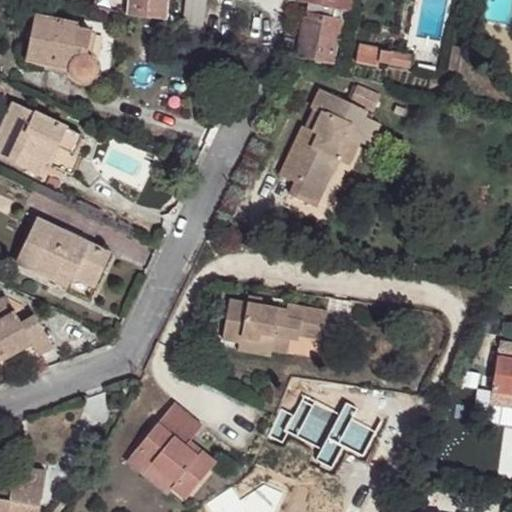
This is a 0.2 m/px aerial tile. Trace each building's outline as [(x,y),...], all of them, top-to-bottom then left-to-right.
[(129,0),(129,14),(166,18),(167,0),(129,0)] [(185,0),(182,24),(203,27),(206,0),(185,0)] [(298,0),(299,1),(308,3),(306,12),(305,12),(296,55),(332,63),(341,19),(340,19),(342,10),(352,12),(353,0),(298,0)] [(76,29),(77,24),(35,15),(25,61),(70,70),(72,76),(78,81),(86,82),(89,80),(92,78),(96,72),(95,66),(94,63),(91,59),(87,56),(92,32),(76,29)] [(191,41),(201,43),(203,27),(193,26),(191,41)] [(381,49),(359,45),(356,62),(377,66),(378,62),(409,68),(411,56),(392,52),(392,53),(380,50),(381,49)] [(451,46),(447,70),(457,72),(461,48),(451,46)] [(376,94),(357,85),(350,101),(369,109),(376,94)] [(303,126),(279,176),(295,183),(289,196),(316,208),(338,162),(334,160),(346,136),(360,142),(370,146),(380,124),(370,119),(364,117),(366,112),(367,111),(320,89),(311,108),(321,113),(313,131),(303,126)] [(0,157),(39,176),(45,163),(65,172),(73,154),(58,147),(67,128),(13,103),(2,126),(0,130),(0,157)] [(397,106),(394,113),(405,116),(407,110),(397,106)] [(303,126),(313,131),(321,113),(311,108),(303,126)] [(67,128),(58,147),(73,154),(82,135),(67,128)] [(346,136),(334,160),(338,162),(348,167),(360,142),(346,136)] [(73,154),(65,172),(71,175),(80,157),(73,154)] [(110,254),(36,219),(16,263),(54,281),(59,270),(72,277),(95,287),(110,254)] [(59,270),(54,281),(67,287),(72,277),(59,270)] [(0,353),(3,359),(32,343),(36,351),(50,343),(34,316),(21,324),(6,297),(0,300),(0,353)] [(324,327),(327,311),(287,304),(286,310),(260,306),(262,299),(248,297),(247,303),(229,300),(222,339),(239,342),(240,342),(241,337),(272,342),(273,336),(290,339),(298,340),(299,336),(301,323),(324,327)] [(299,336),(322,340),(324,327),(301,323),(299,336)] [(272,342),(241,337),(240,342),(239,342),(238,350),(271,356),(272,351),(287,354),(290,339),(273,336),(272,342)] [(511,343),(499,341),(490,405),(511,408),(511,343)] [(50,343),(36,351),(40,357),(53,349),(50,343)] [(202,426),(174,403),(139,446),(142,448),(132,460),(146,471),(153,463),(176,483),(172,488),(185,499),(215,463),(189,442),(202,426)] [(172,488),(176,483),(153,463),(146,471),(132,460),(142,448),(139,446),(126,462),(167,494),(172,488)] [(38,511),(45,471),(14,467),(11,488),(5,487),(6,484),(0,482),(0,511),(38,511)]
